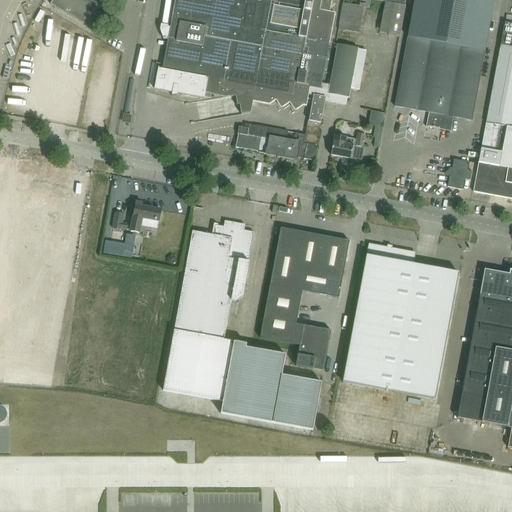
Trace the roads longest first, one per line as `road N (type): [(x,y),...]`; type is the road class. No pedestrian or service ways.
road 1 (unclassified): [(511,230),(0,136)]
road 2 (unknown): [(511,482),(430,470),(0,478)]
road 3 (unknown): [(389,172),(456,148),(474,131),(503,0)]
road 4 (unknown): [(136,162),(160,0)]
road 5 (unknown): [(110,157),(126,52),(123,0)]
road 6 (unknown): [(409,0),(393,129)]
